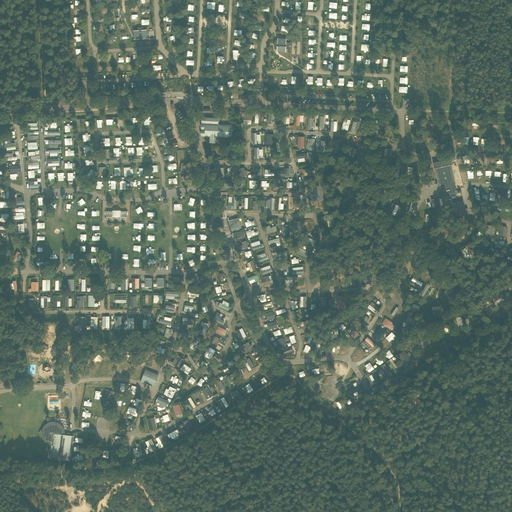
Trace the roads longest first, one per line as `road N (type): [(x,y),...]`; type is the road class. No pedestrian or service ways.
road 1 (track): [(402,511),(400,485),(385,460),(290,371),(130,465),(0,469)]
road 2 (unclassified): [(174,97),(0,110)]
